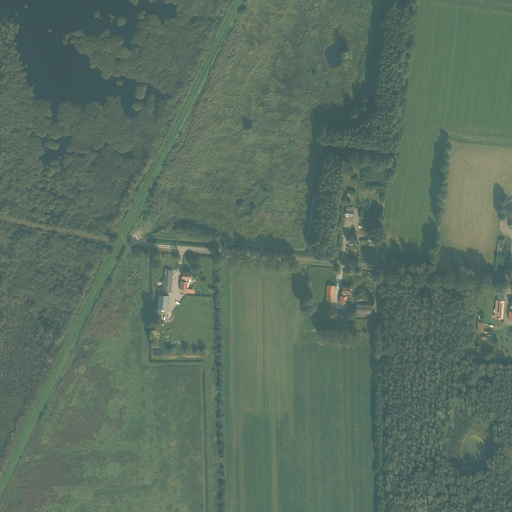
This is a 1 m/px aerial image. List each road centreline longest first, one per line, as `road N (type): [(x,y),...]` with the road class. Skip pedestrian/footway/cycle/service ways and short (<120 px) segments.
road 1 (unclassified): [(511,276),(172,247)]
road 2 (track): [(0,492),(122,243)]
road 3 (track): [(122,243),(238,0)]
road 4 (track): [(0,219),(122,243)]
